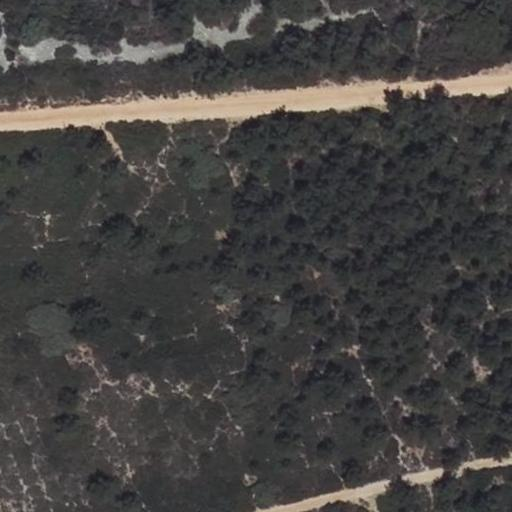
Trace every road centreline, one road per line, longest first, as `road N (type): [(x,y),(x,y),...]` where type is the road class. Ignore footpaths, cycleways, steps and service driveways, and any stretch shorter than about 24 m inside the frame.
road 1 (track): [(511,75),(185,110),(0,119)]
road 2 (track): [(511,456),(274,511)]
